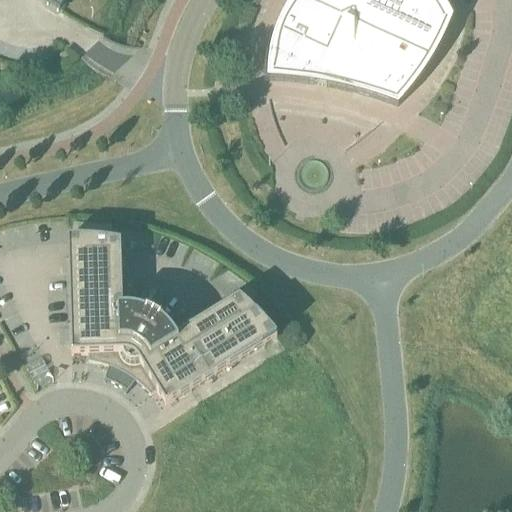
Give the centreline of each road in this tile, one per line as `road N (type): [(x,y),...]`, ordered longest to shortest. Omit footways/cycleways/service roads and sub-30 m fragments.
road 1 (unclassified): [(382,282),(328,278),(277,261),(224,222),(177,155)]
road 2 (unclassified): [(107,511),(134,470),(129,436),(108,412),(78,402),(46,410),(0,458)]
road 3 (unclassified): [(382,282),(396,434),(385,511)]
road 4 (unclassified): [(511,178),(444,254),(382,282)]
road 5 (unclassified): [(204,0),(176,68),(177,155)]
